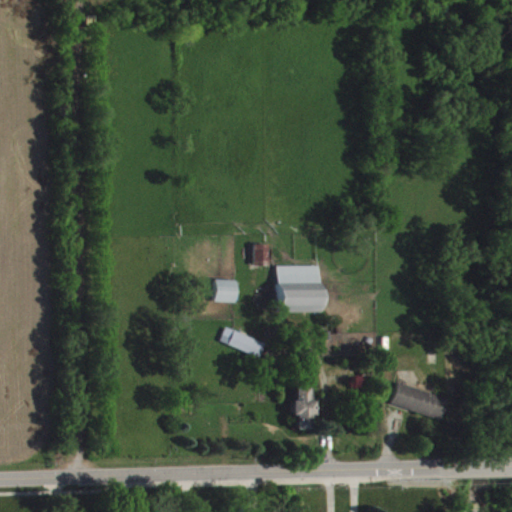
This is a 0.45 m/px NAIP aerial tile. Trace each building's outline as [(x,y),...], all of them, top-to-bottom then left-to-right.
[(254,273),(269,273),(269,252),(253,252),(254,273)] [(277,274),(277,321),(320,320),(320,274),(277,274)] [(236,288),(215,287),(214,310),(236,311),(236,288)] [(265,351),(226,335),(220,350),(259,366),(265,351)] [(439,428),(447,407),(398,391),(391,412),(439,428)] [(295,438),(309,437),(309,422),(313,422),(313,409),(310,409),(310,395),(296,395),(296,409),(291,409),(291,424),(295,424),(295,438)]
